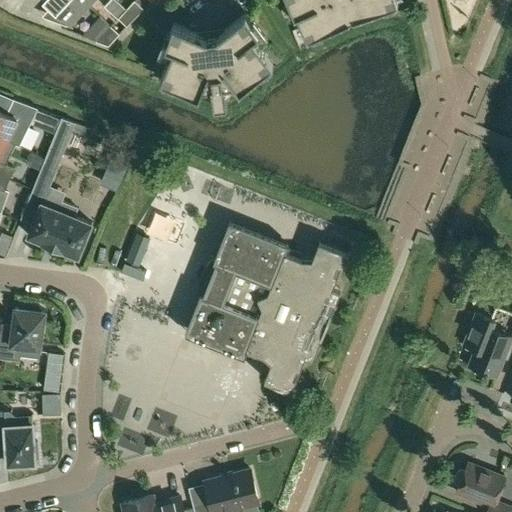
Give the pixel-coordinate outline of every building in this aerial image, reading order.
[(46,0),(69,21),(86,3),(82,0),(46,0)] [(134,0),(126,9),(135,17),(144,8),(134,0)] [(354,18),(382,9),(398,3),(396,0),(287,0),(295,16),(296,15),(307,39),(350,20),(354,18)] [(135,17),(126,9),(118,18),(127,25),(135,17)] [(239,88),(260,72),(273,62),(257,41),(263,36),(245,13),(216,35),(207,36),(173,23),(162,50),(170,53),(160,78),(199,94),(201,88),(212,92),(214,102),(227,100),(225,82),(234,81),(239,88)] [(97,40),(109,45),(119,33),(110,25),(97,40)] [(0,109),(0,135),(7,139),(12,128),(25,134),(35,113),(10,101),(5,112),(0,109)] [(60,160),(76,124),(63,118),(47,155),(60,160)] [(0,174),(9,179),(14,168),(5,163),(15,143),(7,139),(0,135),(0,174)] [(123,183),(131,164),(112,156),(105,176),(123,183)] [(57,169),(44,164),(33,189),(46,195),(57,169)] [(0,188),(5,190),(9,179),(0,174),(0,188)] [(62,201),(58,210),(41,203),(28,235),(78,254),(92,222),(74,215),(78,207),(62,201)] [(187,327),(185,332),(244,355),(246,351),(247,347),(263,354),(271,361),(264,378),(272,381),(271,385),(273,388),(277,390),(281,389),(283,386),(291,389),(305,355),(312,358),(340,288),(332,285),(346,250),(319,240),(312,257),(301,257),(285,251),(287,247),(289,243),(229,219),(228,224),(213,260),(216,261),(212,271),(208,269),(203,281),(207,282),(203,292),(201,291),(187,327)] [(138,233),(127,259),(138,263),(149,237),(138,233)] [(21,304),(19,305),(19,307),(15,306),(12,330),(0,327),(0,357),(20,360),(20,355),(39,357),(45,310),(41,310),(41,307),(39,305),(36,304),(33,303),(30,302),(27,302),(25,302),(23,303),(21,304)] [(496,375),(511,336),(490,327),(493,319),(476,312),(463,343),(464,343),(465,348),(473,351),(468,364),(496,375)] [(48,352),(46,372),(61,374),(63,354),(48,352)] [(37,441),(34,441),(33,423),(16,424),(15,415),(9,410),(0,410),(0,440),(6,440),(7,464),(13,463),(13,467),(30,466),(30,462),(35,462),(35,458),(38,458),(37,441)] [(511,511),(511,506),(495,500),(505,476),(467,461),(464,469),(461,468),(458,470),(454,478),(456,482),(459,483),(456,491),(489,504),(485,511),(511,511)] [(251,469),(205,481),(210,502),(194,506),(195,511),(222,511),(222,510),(259,501),(251,469)] [(184,511),(184,509),(181,496),(155,503),(152,494),(123,501),(125,511),(184,511)]
